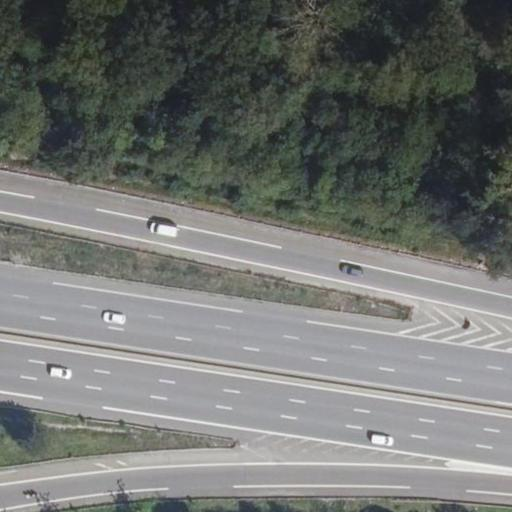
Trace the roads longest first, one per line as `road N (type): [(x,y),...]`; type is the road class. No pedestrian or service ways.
road 1 (trunk): [(511,309),(0,206)]
road 2 (trunk): [(0,367),(511,444)]
road 3 (trunk): [(511,380),(0,304)]
road 4 (trunk): [(0,498),(301,476),(511,487)]
